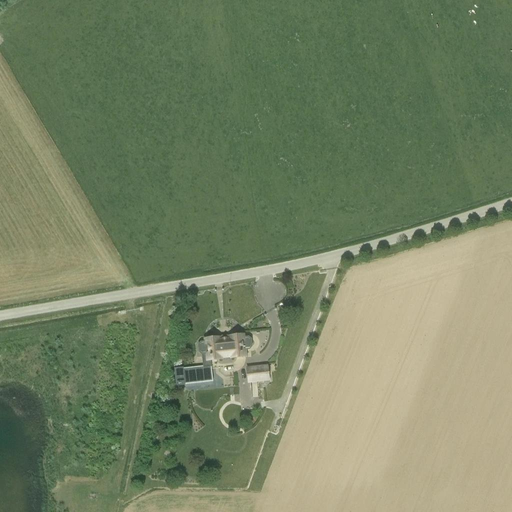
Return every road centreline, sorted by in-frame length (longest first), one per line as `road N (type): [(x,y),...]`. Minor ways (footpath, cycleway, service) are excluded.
road 1 (tertiary): [(0,315),(339,255),(511,204)]
road 2 (track): [(125,294),(145,333),(126,455),(106,511)]
